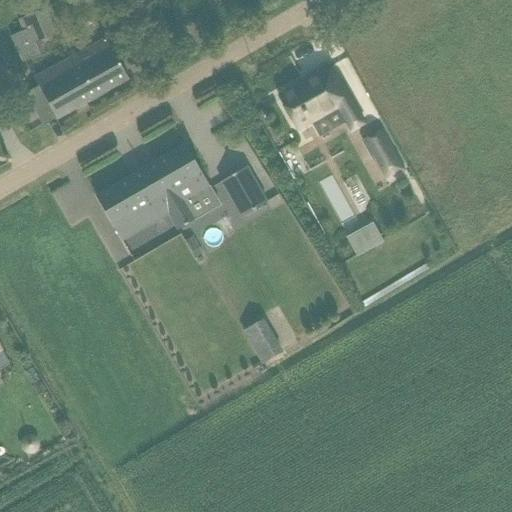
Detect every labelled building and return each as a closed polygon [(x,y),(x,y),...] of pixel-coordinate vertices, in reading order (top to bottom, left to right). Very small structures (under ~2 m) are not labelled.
[(24,31),(12,36),(17,50),(20,49),(32,43),(63,30),(53,7),(20,21),(24,31)] [(381,39),(361,51),(378,82),(395,72),(404,88),(422,78),(412,60),(424,54),(409,26),(382,41),(381,39)] [(28,95),(45,126),(128,80),(106,41),(77,57),(75,53),(68,57),(70,60),(34,80),(39,89),(28,95)] [(303,84),(278,98),(296,130),(311,122),(312,124),(338,109),(350,132),(365,124),(341,80),(338,82),(329,66),(302,81),(303,84)] [(381,131),(362,141),(385,181),(403,171),(381,131)] [(185,146),(141,172),(166,216),(168,214),(178,231),(195,220),(186,204),(210,190),(185,146)] [(233,203),(243,197),(252,212),(267,203),(246,168),(221,182),(233,203)] [(166,216),(141,172),(96,198),(122,242),(123,241),(120,235),(144,221),(147,227),(166,216)] [(334,176),(321,182),(341,223),(354,217),(334,176)] [(377,221),(350,235),(360,255),(388,241),(377,221)] [(244,332),(263,364),(281,353),(262,321),(244,332)]
